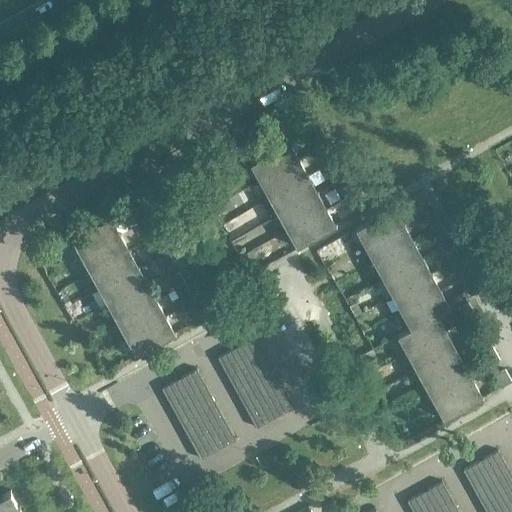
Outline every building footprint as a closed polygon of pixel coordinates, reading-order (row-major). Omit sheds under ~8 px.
[(328,142),(322,131),(311,137),(318,148),(328,142)] [(262,179),(298,159),(290,143),(291,142),(291,141),(251,163),(251,164),(253,163),(262,179)] [(335,154),(328,142),(318,148),(324,160),(335,154)] [(271,195),(308,175),(298,159),(262,179),(271,195)] [(347,175),(340,164),(330,170),(336,181),(347,175)] [(280,212),(317,192),(308,175),(271,195),(280,212)] [(353,187),(347,175),(336,181),(342,193),(353,187)] [(431,203),(424,191),(414,197),(420,209),(431,203)] [(290,228),(326,208),(317,192),(280,212),(290,228)] [(365,208),(358,197),(348,203),(354,214),(365,208)] [(149,217),(143,206),(132,211),(139,223),(149,217)] [(367,244),(404,224),(395,208),(397,207),(396,206),(356,228),(357,229),(358,228),(367,244)] [(297,247),(337,225),(337,223),(335,224),(326,208),(290,228),(298,244),(297,245),(297,247)] [(443,224),(436,212),(426,218),(432,230),(443,224)] [(83,254),(120,234),(111,218),(112,217),(112,215),(72,237),(73,239),(74,238),(83,254)] [(156,229),(149,217),(139,223),(145,235),(156,229)] [(376,261),(413,241),(404,224),(367,244),(376,261)] [(449,236),(443,224),(432,230),(438,241),(449,236)] [(92,270),(129,250),(120,234),(83,254),(92,270)] [(168,250),(161,239),(151,244),(157,256),(168,250)] [(385,277),(422,257),(413,241),(376,261),(385,277)] [(461,257),(454,245),(444,251),(450,263),(461,257)] [(101,287),(138,267),(129,250),(92,270),(101,287)] [(174,262),(168,250),(157,256),(163,267),(174,262)] [(394,293),(431,273),(422,257),(385,277),(394,293)] [(467,269),(461,257),(450,263),(457,274),(467,269)] [(111,303),(147,283),(138,267),(101,287),(111,303)] [(186,283),(179,271),(169,277),(175,289),(186,283)] [(403,310),(440,290),(431,273),(394,293),(403,310)] [(479,290),(473,278),(462,284),(469,296),(479,290)] [(120,320),(156,300),(147,283),(111,303),(120,320)] [(192,295),(186,283),(175,289),(182,300),(192,295)] [(438,314),(451,306),(450,305),(449,306),(440,290),(403,310),(412,326),(413,327),(436,314),(436,315),(438,314)] [(129,336),(165,316),(156,300),(120,320),(129,336)] [(475,314),(469,303),(458,309),(465,320),(475,314)] [(204,316),(198,304),(187,310),(194,322),(204,316)] [(445,331),(436,315),(436,314),(413,327),(412,326),(411,327),(397,335),(398,336),(400,335),(409,351),(445,331)] [(482,326),(475,314),(465,320),(471,332),(482,326)] [(137,354),(177,332),(176,331),(174,332),(165,316),(129,336),(138,352),(136,353),(137,354)] [(418,367),(454,347),(445,331),(409,351),(418,367)] [(494,347),(492,345),(487,336),(477,342),(483,353),(494,347)] [(257,427),(292,408),(252,337),(217,356),(257,427)] [(427,384),(464,364),(454,347),(418,367),(427,384)] [(500,359),(494,347),(483,353),(489,365),(500,359)] [(436,400),(473,380),(464,364),(427,384),(436,400)] [(201,458),(236,439),(197,367),(161,387),(201,458)] [(511,380),(505,369),(495,374),(497,379),(501,386),(511,380)] [(501,386),(497,379),(488,384),(492,391),(501,386)] [(444,418),(484,396),(483,395),(482,396),(473,380),(436,400),(445,416),(444,417),(444,418)] [(511,511),(511,472),(499,449),(464,468),(487,511),(511,511)] [(459,511),(442,480),(407,499),(414,511),(459,511)] [(0,511),(9,511),(19,507),(10,491),(12,490),(11,489),(0,495),(0,511)]
